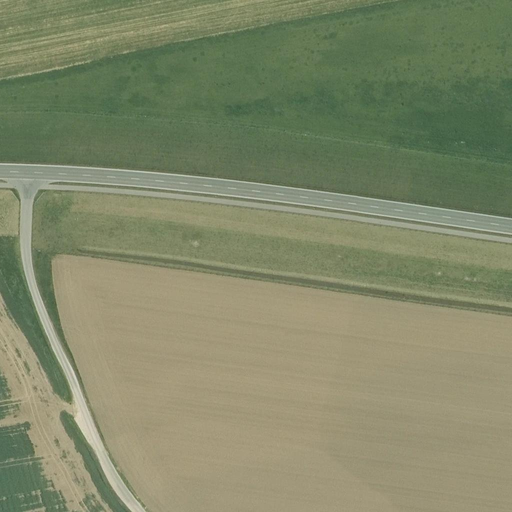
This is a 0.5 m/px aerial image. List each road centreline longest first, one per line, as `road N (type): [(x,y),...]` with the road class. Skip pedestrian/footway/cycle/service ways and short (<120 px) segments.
road 1 (secondary): [(511,222),(236,183),(0,168)]
road 2 (track): [(29,169),(21,240),(110,476),(140,511)]
